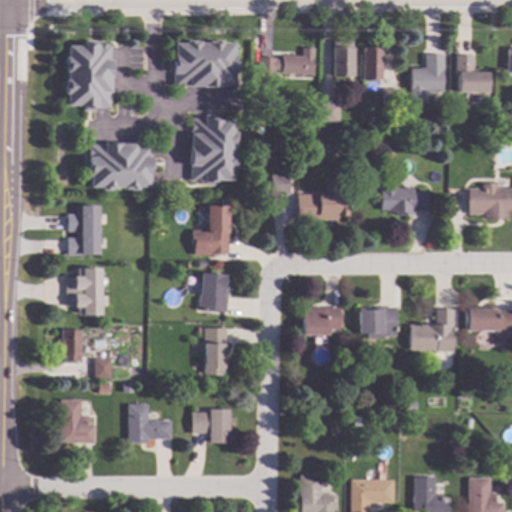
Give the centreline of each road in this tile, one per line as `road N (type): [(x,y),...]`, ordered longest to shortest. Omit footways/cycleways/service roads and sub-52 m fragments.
road 1 (secondary): [(11,0),(1,511)]
road 2 (residential): [(264,487),(2,487)]
road 3 (residential): [(264,511),(272,268)]
road 4 (residential): [(511,266),(272,268)]
